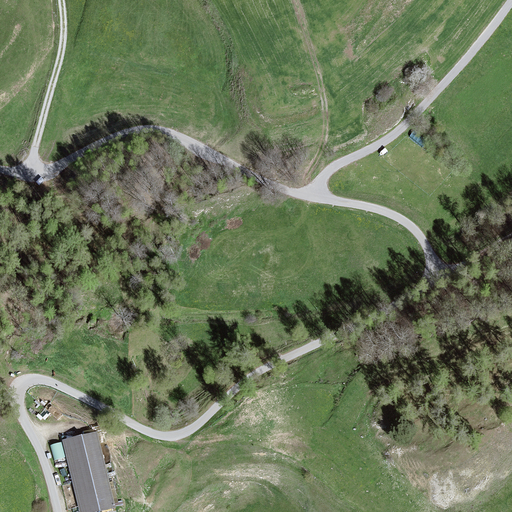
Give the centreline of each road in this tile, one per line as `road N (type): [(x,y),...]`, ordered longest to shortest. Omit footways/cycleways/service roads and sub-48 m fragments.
road 1 (track): [(322,196),(374,207),(413,228),(428,257),(427,274),(411,295),(270,365),(194,431),(170,440),(57,387),(27,382),(14,394),(14,413),(42,453),(57,511)]
road 2 (track): [(322,196),(281,189),(161,129),(131,131),(48,170),(0,167)]
road 3 (track): [(511,0),(399,129),(325,172),(322,196)]
road 4 (track): [(0,180),(22,169),(61,50),(57,0)]
